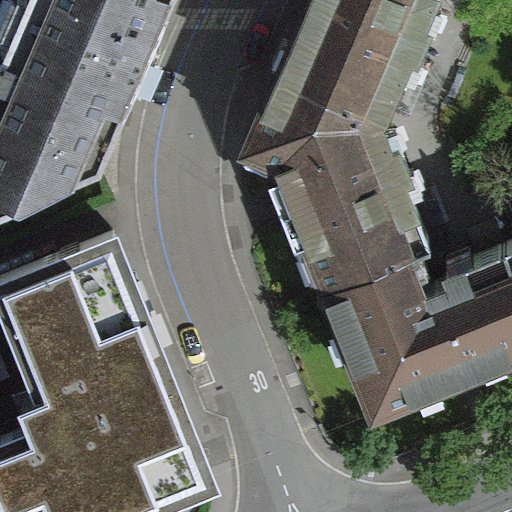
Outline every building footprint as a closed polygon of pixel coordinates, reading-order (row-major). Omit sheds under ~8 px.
[(0,193),(96,159),(162,0),(22,0),(0,53),(0,193)] [(300,0),(276,55),(372,96),(413,0),(300,0)] [(235,135),(264,148),(279,185),(311,267),(404,229),(418,224),(372,96),(276,55),(235,135)] [(0,511),(36,511),(86,493),(191,452),(149,345),(98,216),(0,254),(0,290),(32,372),(45,367),(60,404),(24,418),(20,409),(0,416),(0,511)] [(511,222),(418,261),(404,229),(311,267),(365,395),(450,361),(511,335),(511,222)]
